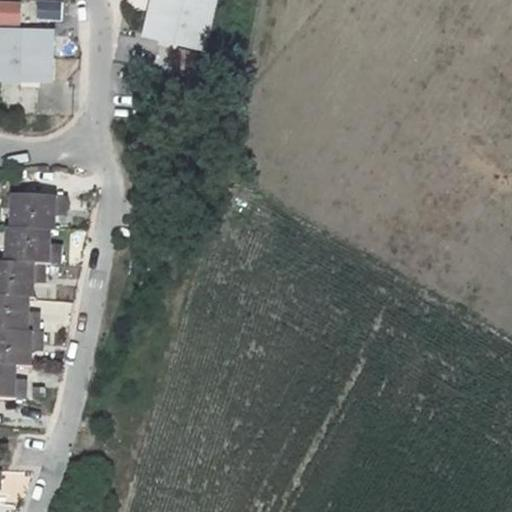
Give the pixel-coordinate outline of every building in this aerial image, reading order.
[(38,2),(39,22),(65,20),(64,0),(38,2)] [(202,0),(201,0),(153,0),(145,34),(192,44),(193,41),(202,44),(211,5),(202,3),(202,0)] [(0,25),(23,26),(24,2),(0,1),(0,25)] [(0,34),(0,74),(1,74),(0,78),(49,79),(50,33),(2,32),(2,35),(0,34)] [(192,44),(191,48),(200,51),(202,44),(193,41),(192,44)] [(200,80),(202,52),(179,50),(177,78),(200,80)] [(21,189),(17,225),(50,230),(54,230),(57,208),(70,210),(72,196),(21,189)] [(11,224),(9,259),(46,264),(57,265),(59,254),(47,252),(50,230),(17,225),(11,224)] [(0,258),(0,289),(25,293),(28,293),(31,275),(44,277),(46,264),(9,259),(0,258)] [(35,315),(22,314),(25,293),(0,289),(0,324),(33,329),(35,315)] [(0,324),(0,359),(5,361),(18,363),(21,344),(35,346),(38,330),(33,329),(0,324)] [(12,383),(1,381),(5,361),(0,359),(0,395),(9,397),(12,383)]
